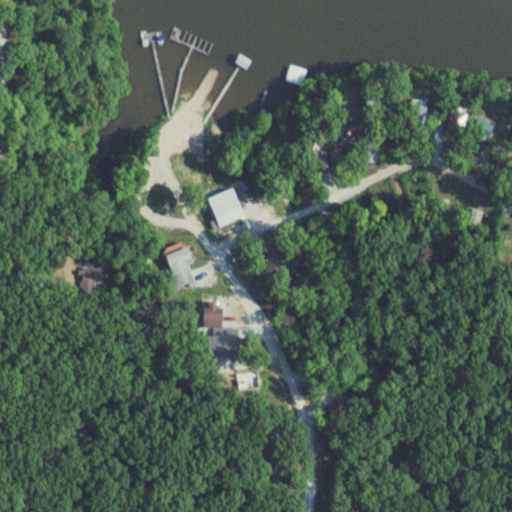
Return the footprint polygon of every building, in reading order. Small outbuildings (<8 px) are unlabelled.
[(398,114),(398,100),(367,100),(367,114),(398,114)] [(427,102),(412,102),(412,126),(427,126),(427,102)] [(494,129),(479,120),(470,132),(486,142),(494,129)] [(327,161),(329,135),(311,133),(309,159),(327,161)] [(378,164),(378,146),(362,146),(362,164),(378,164)] [(99,297),(99,269),(82,269),(82,297),(99,297)] [(224,329),(223,301),(205,302),(205,329),(224,329)] [(214,339),(214,359),(248,359),(248,344),(237,344),(237,339),(214,339)] [(261,392),(261,373),(239,373),(239,392),(261,392)] [(282,474),(282,434),(253,434),(253,461),(265,461),(265,474),(282,474)]
